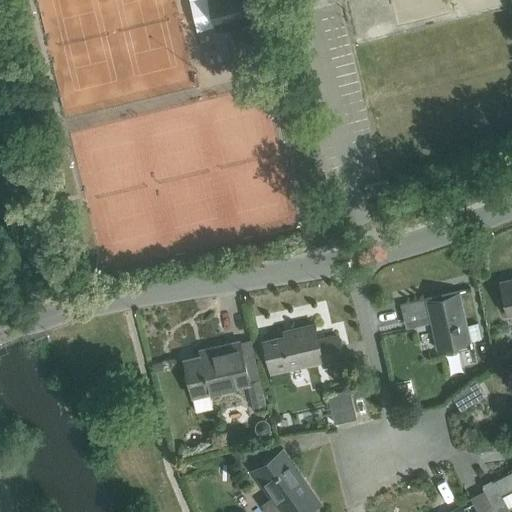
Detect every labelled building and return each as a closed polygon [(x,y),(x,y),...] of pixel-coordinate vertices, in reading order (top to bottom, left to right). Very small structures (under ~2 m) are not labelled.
[(208,0),(217,33),(249,25),(242,0),(208,0)] [(388,180),(365,186),(367,195),(391,190),(388,180)] [(511,279),(500,282),(507,314),(511,312),(511,279)] [(467,325),(459,292),(400,305),(405,329),(431,323),(437,349),(471,342),(470,340),(482,337),(479,323),(467,325)] [(318,341),(314,325),(290,330),(291,334),(265,341),(272,372),(322,360),(323,366),(343,362),(337,337),(318,341)] [(192,396),(196,413),(213,409),(209,392),(248,383),(254,408),(267,405),(252,339),(212,348),(213,353),(184,360),(192,396)] [(486,396),(475,379),(453,397),(461,411),(486,396)] [(356,418),(349,389),(328,394),(334,423),(356,418)] [(248,457),(245,445),(232,448),(234,460),(248,457)] [(307,511),(321,503),(284,449),(260,465),(270,479),(262,484),(280,511),(288,505),(292,511),(307,511)] [(511,471),(482,486),(494,510),(506,503),(501,493),(511,487),(511,471)]
